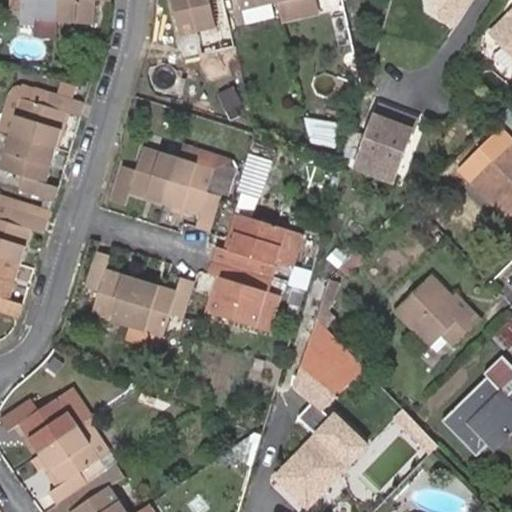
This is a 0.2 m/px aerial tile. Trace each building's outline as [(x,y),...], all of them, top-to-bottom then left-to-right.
[(9,0),(8,15),(21,16),(22,0),(9,0)] [(22,0),(21,16),(57,20),(58,0),(22,0)] [(98,0),(105,0),(109,0),(58,0),(57,20),(97,24),(98,0)] [(171,0),(180,36),(181,42),(199,38),(202,55),(236,47),(225,0),(171,0)] [(238,0),(241,11),(276,3),(275,0),(238,0)] [(317,12),(314,0),(287,0),(276,3),(280,20),(317,12)] [(471,0),(430,0),(432,11),(440,10),(441,16),(454,25),(471,0)] [(280,20),(276,3),(241,11),(246,28),(280,20)] [(511,10),(489,33),(511,57),(511,10)] [(57,20),(21,16),(20,24),(34,25),(33,36),(55,38),(57,20)] [(71,98),(76,85),(60,80),(56,93),(71,98)] [(0,120),(0,129),(9,133),(20,96),(31,100),(43,104),(48,90),(36,86),(25,83),(15,86),(8,93),(0,120)] [(228,117),(243,109),(230,85),(215,92),(228,117)] [(56,93),(48,90),(43,104),(31,100),(20,96),(9,133),(55,147),(66,112),(80,116),(84,103),(71,98),(56,93)] [(381,106),(360,159),(396,173),(417,121),(414,120),(389,110),(381,106)] [(55,147),(9,133),(0,161),(0,169),(21,177),(18,188),(17,190),(53,202),(58,188),(44,183),(55,147)] [(207,229),(219,195),(231,159),(182,143),(178,157),(164,203),(199,213),(197,221),(195,226),(207,229)] [(164,203),(178,157),(143,147),(136,170),(122,165),(110,201),(126,205),(130,192),(164,203)] [(511,151),(508,148),(474,180),(509,215),(511,212),(511,151)] [(396,173),(360,159),(356,168),(392,183),(396,173)] [(21,177),(0,169),(0,180),(18,188),(21,177)] [(0,193),(0,203),(48,218),(51,209),(0,193)] [(363,213),(367,200),(348,194),(344,207),(363,213)] [(0,257),(18,264),(30,227),(44,232),(48,218),(0,203),(0,257)] [(199,213),(164,203),(162,210),(197,221),(199,213)] [(216,244),(211,259),(247,270),(251,256),(291,267),(302,232),(241,214),(230,249),(216,244)] [(127,324),(140,279),(107,268),(110,254),(96,250),(85,286),(100,291),(93,313),(127,324)] [(18,264),(0,257),(0,311),(17,317),(21,304),(7,299),(18,264)] [(243,283),(247,270),(211,259),(207,272),(206,273),(222,278),(210,314),(255,328),(267,291),(243,283)] [(140,279),(127,324),(130,325),(127,336),(157,345),(161,335),(163,335),(170,313),(181,316),(192,281),(180,278),(176,289),(140,279)] [(476,322),(465,309),(458,317),(444,303),(448,300),(426,278),(391,313),(426,350),(439,337),(450,349),(476,322)] [(291,284),(285,301),(298,305),(303,287),(291,284)] [(278,295),(267,291),(255,328),(267,331),(278,295)] [(458,317),(465,309),(451,296),(448,300),(444,303),(458,317)] [(511,344),(511,322),(510,320),(493,338),(506,351),(511,344)] [(360,371),(311,322),(293,388),(318,413),(360,371)] [(511,383),(511,372),(499,360),(482,377),(485,380),(439,424),(473,459),(485,448),(492,455),(511,435),(511,385),(511,383)] [(77,426),(90,418),(70,388),(57,396),(77,426)] [(17,423),(38,452),(77,426),(57,396),(37,409),(30,398),(0,417),(0,422),(6,431),(17,423)] [(430,444),(396,408),(390,414),(424,450),(430,444)] [(365,446),(334,415),(274,476),(306,507),(365,446)] [(77,426),(38,452),(59,485),(48,492),(55,503),(87,482),(80,470),(99,458),(77,426)] [(68,511),(125,511),(107,485),(108,485),(122,476),(115,464),(87,482),(55,503),(61,511),(67,511),(68,511)] [(152,511),(146,503),(131,511),(152,511)]
